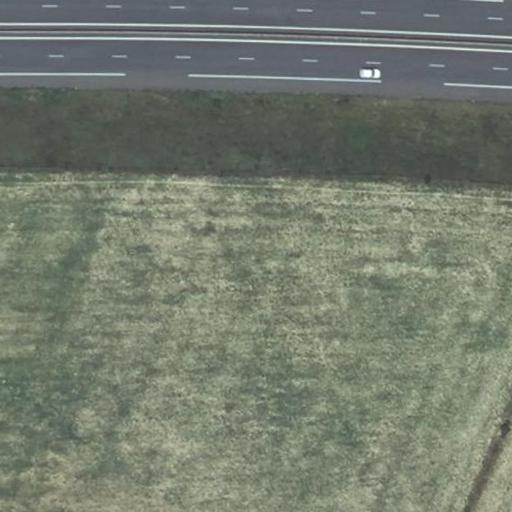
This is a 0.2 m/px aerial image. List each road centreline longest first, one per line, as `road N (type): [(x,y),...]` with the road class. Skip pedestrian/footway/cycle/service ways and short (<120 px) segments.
road 1 (trunk): [(511,20),(0,2)]
road 2 (trunk): [(0,55),(511,70)]
